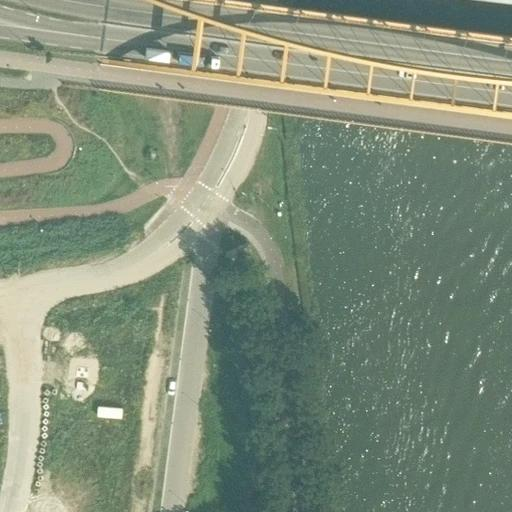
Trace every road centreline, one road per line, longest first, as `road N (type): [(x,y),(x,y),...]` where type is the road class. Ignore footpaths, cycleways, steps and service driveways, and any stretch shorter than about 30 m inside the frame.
road 1 (unclassified): [(165,511),(185,319),(180,236),(237,157),(259,84),(268,0)]
road 2 (secondary): [(511,93),(18,29)]
road 3 (unknown): [(23,368),(26,453),(12,511)]
